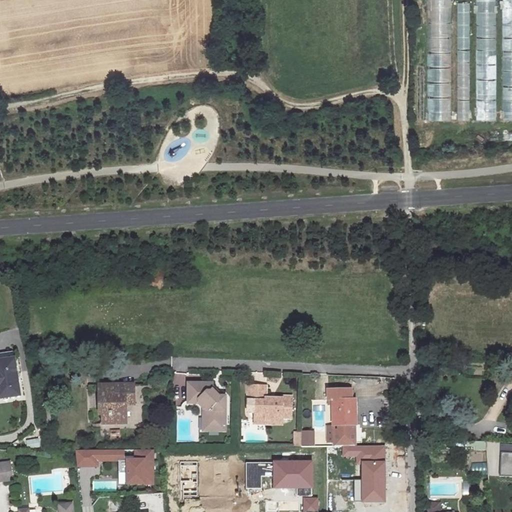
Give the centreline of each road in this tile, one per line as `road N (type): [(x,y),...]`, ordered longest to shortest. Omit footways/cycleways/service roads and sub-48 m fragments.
road 1 (unclassified): [(0,226),(511,191)]
road 2 (track): [(405,91),(303,106),(226,72),(110,84),(0,108)]
road 3 (residential): [(177,363),(409,371),(411,511)]
road 4 (track): [(405,91),(409,371)]
